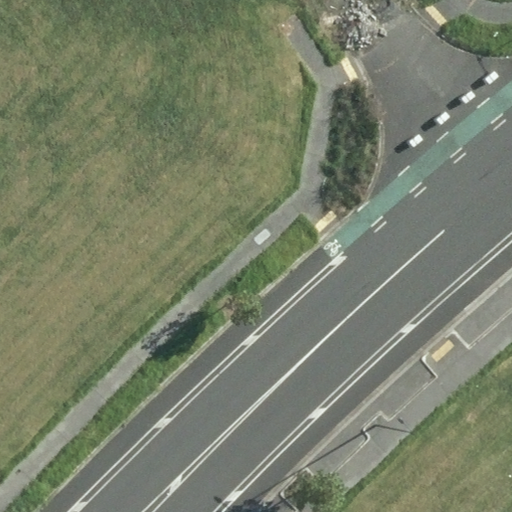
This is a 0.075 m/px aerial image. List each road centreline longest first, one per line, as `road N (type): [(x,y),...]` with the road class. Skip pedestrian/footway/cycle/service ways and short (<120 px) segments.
road 1 (residential): [(132,511),(335,320),(511,168)]
road 2 (residential): [(511,145),(398,9)]
